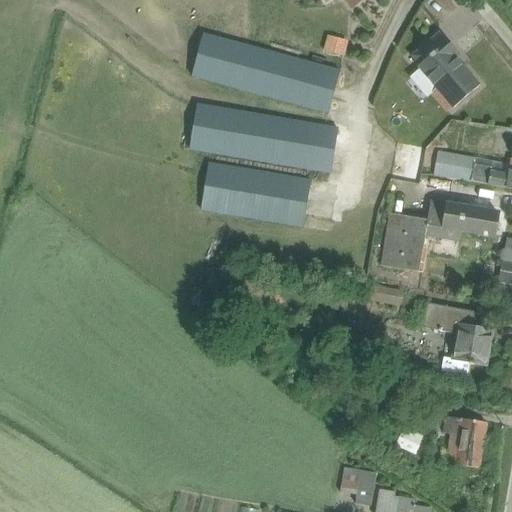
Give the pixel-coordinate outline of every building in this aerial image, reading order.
[(337,0),(347,13),(363,0),(337,0)] [(343,62),(214,27),(203,70),(332,105),(343,62)] [(445,115),(479,86),(464,67),(463,68),(456,61),(460,57),(439,33),(410,58),(418,67),(416,68),(419,71),(409,79),(427,101),(430,98),(445,115)] [(320,172),(329,132),(202,104),(193,144),(320,172)] [(374,113),(373,128),(398,130),(399,115),(374,113)] [(482,190),(511,194),(511,167),(485,164),(482,190)] [(338,187),(208,167),(201,217),(331,237),(338,187)] [(431,236),(490,247),(496,216),(437,206),(431,236)] [(443,359),(484,367),(494,320),(428,306),(423,331),(448,337),(443,359)] [(410,374),(389,374),(389,405),(409,405),(410,374)] [(443,467),(480,472),(487,426),(450,420),(443,467)] [(360,506),(362,467),(330,465),(329,491),(344,492),(343,505),(360,506)] [(367,489),(363,511),(369,511),(383,511),(387,493),(367,489)]
